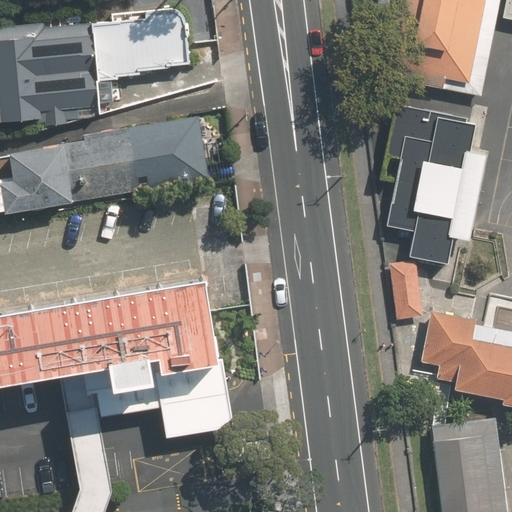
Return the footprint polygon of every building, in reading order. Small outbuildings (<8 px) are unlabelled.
[(511,12),(511,0),(381,0),(368,67),(478,88),(493,9),(511,12)] [(184,9),(182,7),(181,6),(178,5),(175,5),(112,12),(113,20),(0,32),(0,120),(111,109),(109,84),(191,64),(186,13),(185,12),(184,9)] [(410,255),(450,263),(455,235),(476,238),(491,153),(476,150),(483,112),(395,97),(380,182),(398,185),(390,226),(414,230),(410,255)] [(195,120),(10,150),(15,180),(0,182),(0,214),(205,180),(195,120)] [(411,259),(386,263),(394,322),(419,318),(411,259)] [(200,276),(0,310),(0,381),(62,371),(71,426),(85,423),(100,421),(160,410),(164,434),(225,423),(200,276)] [(418,360),(439,365),(437,376),(458,380),(456,389),(500,397),(498,407),(511,409),(511,326),(428,310),(418,360)] [(504,511),(493,417),(432,425),(443,511),(504,511)]
